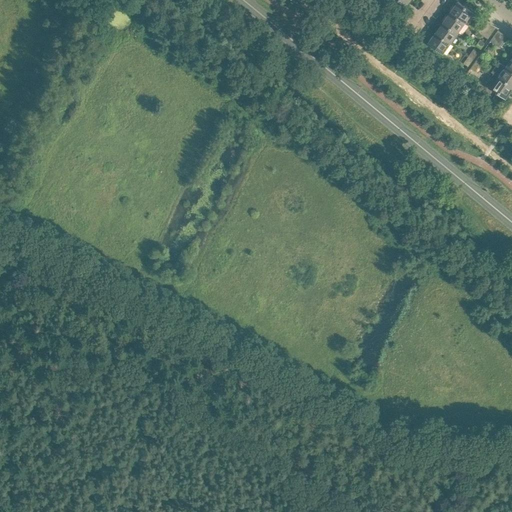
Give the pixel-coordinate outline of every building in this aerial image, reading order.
[(473,12),(458,1),(451,12),(465,22),(473,12)] [(465,22),(451,12),(443,22),(458,33),(465,22)] [(483,35),(490,24),(486,21),(480,29),(478,32),(483,35)] [(458,33),(443,22),(436,32),(450,43),(458,33)] [(490,36),(495,28),(490,24),(483,35),(488,39),(490,36)] [(495,44),(503,33),(498,30),(492,38),(490,40),(495,44)] [(450,43),(436,32),(428,43),(443,53),(450,43)] [(500,48),(508,37),(503,33),(495,44),(500,48)] [(473,50),(469,56),(473,59),(478,53),(473,50)] [(485,58),(480,55),(476,61),(480,64),(485,58)] [(467,67),(473,59),(469,56),(463,64),(467,67)] [(475,72),(480,64),(476,61),(470,69),(475,72)] [(511,86),(511,71),(506,67),(499,62),(492,72),(494,74),(511,86)] [(506,98),(511,89),(511,86),(494,74),(486,84),(506,98)]
